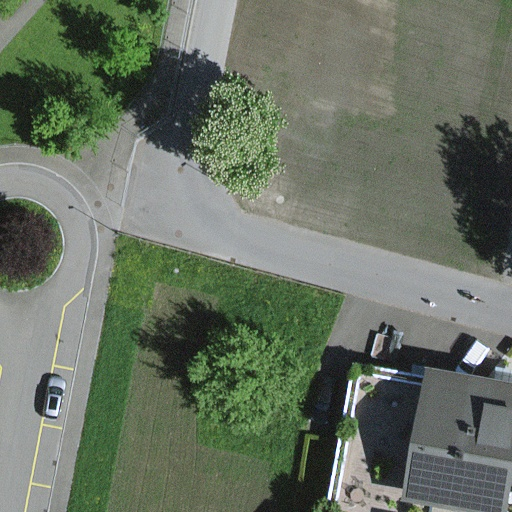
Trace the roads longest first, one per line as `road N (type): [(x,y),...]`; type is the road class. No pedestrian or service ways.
road 1 (residential): [(511,305),(204,224),(177,192),(216,0)]
road 2 (residential): [(26,364),(84,245),(70,207),(34,182),(0,184)]
road 3 (residential): [(0,500),(26,364)]
